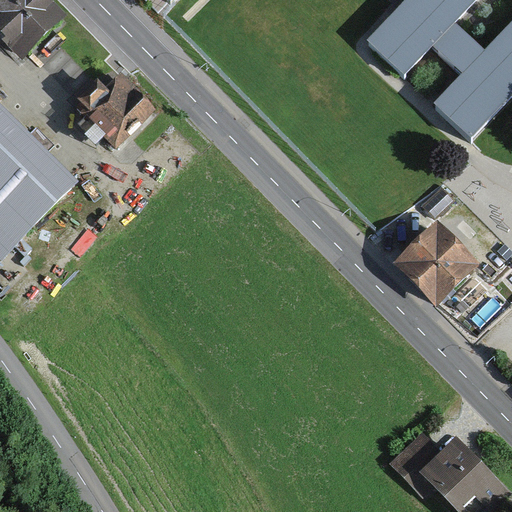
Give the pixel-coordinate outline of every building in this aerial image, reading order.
[(77,19),(56,0),(12,0),(0,14),(0,23),(40,60),(77,19)] [(164,0),(176,12),(189,0),(164,0)] [(511,97),(511,0),(414,0),(373,44),(406,76),(433,48),(467,80),(441,108),(473,138),(511,97)] [(168,112),(130,79),(93,122),(131,155),(168,112)] [(68,190),(0,122),(0,256),(1,258),(68,190)] [(452,227),(408,270),(448,312),(493,269),(452,227)] [(456,469),(427,438),(394,470),(426,504),(442,489),(463,511),(502,511),(511,503),(511,491),(474,452),(456,469)]
